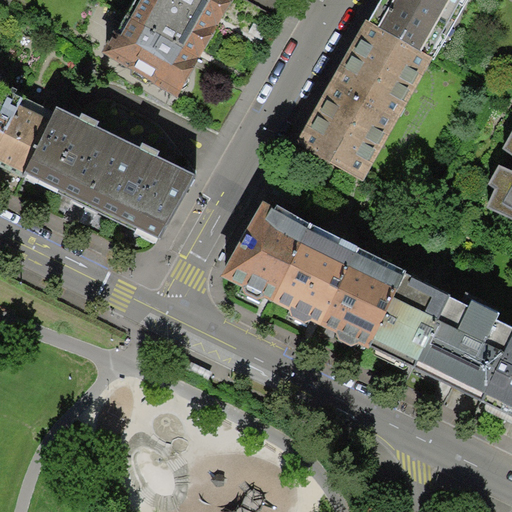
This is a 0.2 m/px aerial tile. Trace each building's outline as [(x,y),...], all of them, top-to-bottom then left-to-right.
[(211,26),(164,0),(143,0),(130,23),(193,58),(201,43),(202,42),(208,42),(212,34),(210,29),(211,26)] [(164,0),(211,26),(219,12),(220,10),(226,10),(231,2),(229,0),(164,0)] [(366,25),(420,56),(424,59),(457,0),(380,0),(378,4),(366,25)] [(193,58),(130,23),(121,39),(114,36),(103,54),(128,69),(128,78),(144,87),(152,83),(172,95),(174,92),(181,93),(186,88),(187,82),(182,77),(184,74),(193,58)] [(332,85),(386,116),(393,104),(400,108),(420,72),(414,68),(420,56),(366,25),(343,66),(332,85)] [(309,126),(298,145),(352,176),(359,164),(365,168),(386,132),(379,128),(386,116),(332,85),(309,126)] [(0,90),(0,139),(19,100),(0,90)] [(0,167),(21,178),(25,170),(47,125),(30,117),(34,108),(19,100),(0,139),(0,167)] [(160,235),(192,178),(54,110),(47,125),(25,170),(38,176),(35,184),(70,201),(74,194),(83,198),(99,206),(95,213),(139,235),(143,227),(160,235)] [(511,132),(504,148),(511,153),(511,171),(499,166),(489,183),(496,188),(488,206),(511,217),(511,132)] [(312,181),(286,166),(270,195),(295,210),(312,181)] [(262,295),(272,300),(305,233),(262,208),(249,230),(248,230),(234,254),(235,255),(223,276),(238,284),(242,285),(237,295),(258,304),(262,295)] [(319,323),(352,256),(305,233),(272,300),(285,307),(289,309),(285,318),(305,327),(309,318),(319,323)] [(352,350),(356,341),(366,346),(399,279),(352,256),(319,323),(332,330),(336,331),(332,341),(352,350)] [(399,279),(366,346),(381,353),(411,368),(415,361),(443,303),(419,291),(422,284),(402,274),(399,279)] [(443,303),(415,361),(433,370),(483,394),(511,336),(511,334),(511,329),(446,298),(443,303)] [(511,417),(511,336),(483,394),(479,401),(489,406),(511,417)]
